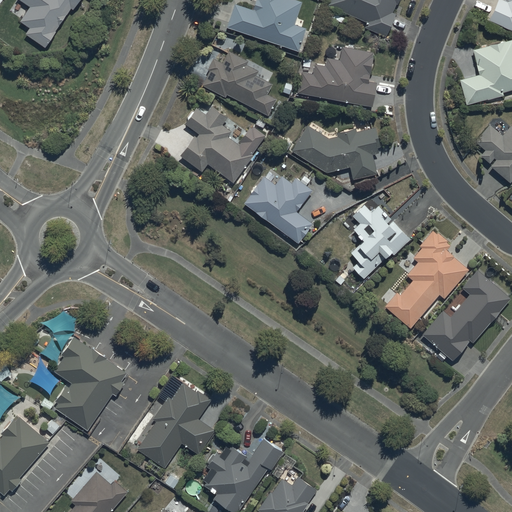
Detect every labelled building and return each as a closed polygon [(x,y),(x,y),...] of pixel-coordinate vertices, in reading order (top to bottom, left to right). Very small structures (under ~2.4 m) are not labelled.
[(24,0),(29,3),(20,18),(28,24),(24,31),(44,44),(70,5),(72,7),(76,0),(24,0)] [(233,1),(225,25),(297,49),(305,25),(293,21),(300,0),(253,0),(252,7),(233,1)] [(327,0),(327,2),(366,19),(363,25),(384,33),(394,10),(391,9),(394,0),(397,2),(397,0),(327,0)] [(511,0),(494,0),(487,16),(511,27),(511,0)] [(511,86),(511,37),(511,35),(471,45),(477,71),(458,76),(464,101),(485,96),(486,98),(503,94),(501,89),(511,86)] [(370,104),(374,79),(367,77),(373,49),(342,43),(339,57),(326,55),(325,62),(313,60),(311,70),(300,68),(296,89),(370,104)] [(208,67),(200,81),(224,94),(225,92),(266,114),(276,96),(266,91),(271,80),(268,79),(271,74),(246,61),(248,57),(228,47),(221,59),(212,54),(205,66),(208,67)] [(195,129),(178,152),(200,169),(206,161),(232,180),(252,152),(250,150),(263,132),(251,123),(237,141),(226,133),(230,128),(221,121),(227,113),(211,101),(208,105),(202,100),(197,106),(194,104),(183,119),(195,129)] [(306,121),(289,148),(324,169),(348,165),(350,175),(375,171),(372,151),(377,151),(376,145),(380,144),(376,124),(354,128),(354,125),(334,128),(335,133),(326,135),(306,121)] [(508,179),(511,174),(511,124),(508,121),(500,131),(487,121),(473,139),(483,147),(479,152),(487,159),(486,161),(508,179)] [(262,172),(242,200),(297,239),(311,220),(294,208),(311,185),(294,173),(290,179),(280,172),(274,181),(262,172)] [(393,251),(409,235),(376,202),(370,209),(362,201),(351,212),(358,219),(351,226),(360,234),(355,240),(357,242),(350,249),(358,257),(350,264),(362,276),(385,252),(384,251),(388,247),(393,251)] [(443,295),(466,266),(450,253),(452,251),(446,246),(448,242),(444,238),(446,236),(436,229),(435,230),(430,226),(417,243),(419,244),(411,254),(416,258),(406,271),(411,276),(400,290),(396,287),(383,303),(410,325),(438,291),(443,295)] [(90,346),(74,333),(61,351),(64,353),(53,368),(70,380),(68,384),(63,381),(52,396),(57,399),(53,405),(85,427),(111,391),(113,393),(124,380),(120,377),(125,370),(91,344),(90,346)] [(155,417),(136,446),(164,465),(181,440),(197,451),(214,426),(198,415),(211,395),(198,386),(196,388),(182,379),(171,395),(167,393),(152,415),(155,417)] [(48,440),(19,414),(15,418),(12,416),(0,429),(0,430),(2,432),(0,434),(0,490),(3,493),(9,486),(12,489),(22,478),(18,474),(48,440)] [(282,447),(262,434),(248,454),(232,443),(230,446),(225,442),(219,451),(215,448),(205,463),(209,466),(202,476),(206,479),(204,482),(215,490),(213,494),(235,510),(268,464),(270,465),(282,447)] [(126,490),(113,478),(110,481),(96,468),(69,497),(74,502),(64,511),(59,511),(58,511),(56,511),(112,511),(109,508),(126,490)] [(299,511),(316,485),(296,473),(291,481),(280,474),(271,489),(268,487),(257,506),(261,508),(259,511),(299,511)]
